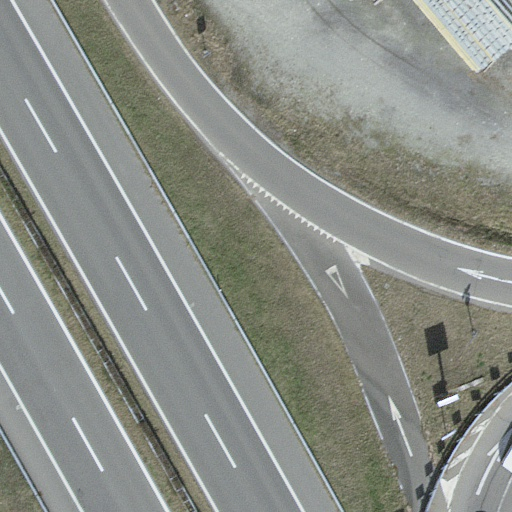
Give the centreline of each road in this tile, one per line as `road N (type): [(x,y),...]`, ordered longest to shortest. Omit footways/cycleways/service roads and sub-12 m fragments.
road 1 (motorway): [(260,511),(0,57)]
road 2 (motorway): [(0,292),(124,511)]
